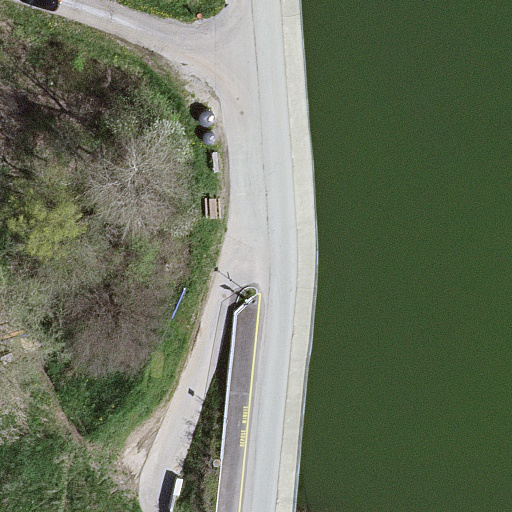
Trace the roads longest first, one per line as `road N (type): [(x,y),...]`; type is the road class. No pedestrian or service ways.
road 1 (residential): [(249,511),(270,264),(264,87)]
road 2 (residential): [(264,87),(47,0)]
